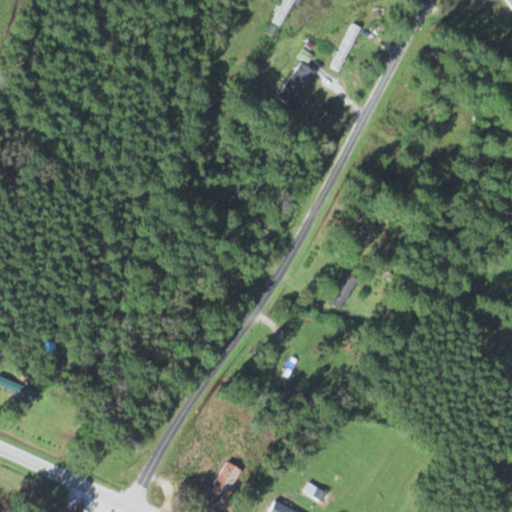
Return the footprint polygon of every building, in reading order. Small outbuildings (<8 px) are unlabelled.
[(362,28),(353,24),(334,67),(343,71),(362,28)] [(433,54),(442,60),(447,53),(437,47),(433,54)] [(293,107),(317,73),(302,62),(278,96),(293,107)] [(278,228),(257,210),(247,222),(267,240),(278,228)] [(344,309),(358,278),(343,272),(330,303),(344,309)] [(301,336),(293,332),(274,375),(282,378),(301,336)] [(243,470),(228,461),(214,484),(229,493),(243,470)] [(269,511),(297,511),(277,499),(269,511)]
